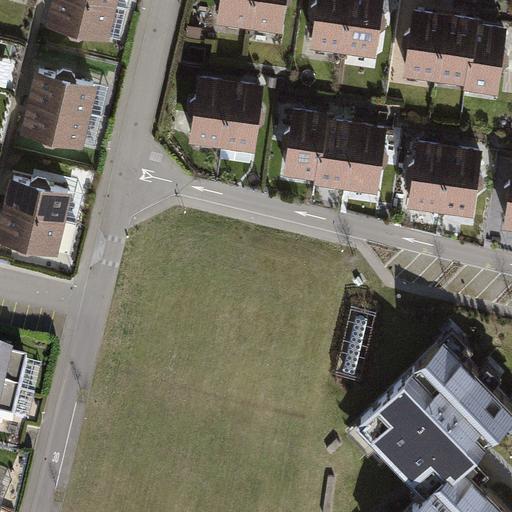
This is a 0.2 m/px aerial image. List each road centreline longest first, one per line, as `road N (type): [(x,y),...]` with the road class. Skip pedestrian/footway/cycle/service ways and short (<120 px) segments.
road 1 (residential): [(511,262),(130,171)]
road 2 (residential): [(130,171),(47,511)]
road 3 (residential): [(169,0),(130,171)]
